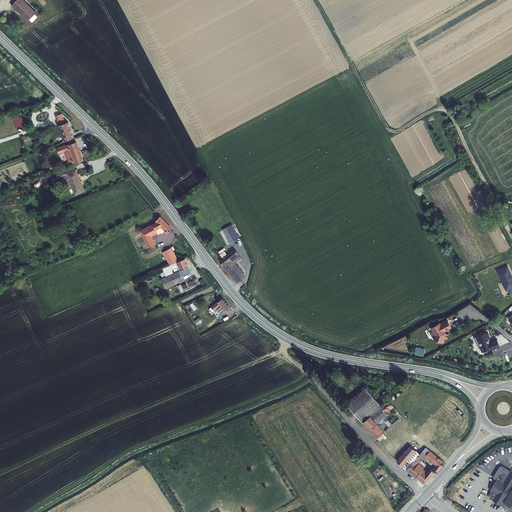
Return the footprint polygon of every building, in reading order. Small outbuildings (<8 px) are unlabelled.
[(30,0),(19,0),(18,2),(34,18),(35,17),(38,19),(43,14),(40,11),(41,10),(30,0)] [(78,133),(73,120),(62,124),(69,139),(79,135),(78,133)] [(76,159),(78,163),(88,158),(81,140),(76,142),(70,144),(76,159)] [(76,159),(70,144),(68,145),(68,144),(62,146),(65,152),(70,150),(74,160),(76,159)] [(74,169),(66,173),(75,195),(84,191),(74,169)] [(53,173),(50,174),(55,185),(62,182),(57,171),(53,173)] [(154,246),(160,243),(154,233),(160,230),(161,232),(168,228),(171,231),(175,228),(165,214),(160,219),(162,221),(151,226),(145,230),(154,246)] [(237,228),(233,231),(238,238),(242,236),(237,228)] [(233,231),(229,233),(233,241),(238,238),(233,231)] [(180,259),(182,258),(176,247),(171,249),(177,260),(180,259)] [(227,257),(224,260),(243,280),(247,276),(244,273),(248,270),(240,261),(245,256),(239,248),(232,253),(227,257)] [(165,276),(165,277),(173,273),(175,276),(179,274),(181,278),(185,276),(186,277),(185,273),(195,268),(192,263),(189,255),(182,258),(180,259),(184,267),(177,270),(173,262),(166,266),(170,274),(165,276)] [(511,273),(508,265),(496,271),(506,291),(511,288),(511,273)] [(173,273),(165,277),(169,285),(187,277),(186,277),(185,276),(181,278),(179,274),(175,276),(173,273)] [(227,297),(214,307),(216,311),(224,304),(229,309),(234,305),(227,297)] [(438,333),(436,338),(446,340),(447,336),(450,337),(451,332),(448,331),(447,329),(454,325),(450,318),(443,322),(442,320),(433,326),(438,333)] [(480,339),(482,338),(484,343),(483,343),(483,344),(485,349),(492,346),(492,347),(503,343),(500,336),(493,339),(491,335),(493,334),(491,329),(490,329),(478,333),(480,339)] [(367,421),(385,407),(369,388),(350,403),(367,422),(367,421)] [(389,430),(387,428),(384,424),(388,421),(390,419),(388,417),(387,419),(386,418),(391,413),(390,411),(395,408),(397,406),(394,400),(390,403),(385,407),(367,421),(381,437),(382,436),(385,439),(390,434),(387,431),(389,430)] [(405,415),(397,406),(395,408),(402,418),(405,415)] [(433,415),(419,430),(439,448),(452,433),(433,415)] [(427,466),(430,462),(428,460),(432,456),(440,462),(437,467),(441,470),(446,463),(444,461),(446,459),(429,446),(424,452),(414,444),(401,459),(403,461),(412,469),(420,474),(427,466)] [(432,470),(429,468),(427,466),(420,474),(429,481),(432,480),(441,470),(437,467),(435,465),(432,470)] [(498,498),(510,506),(511,504),(511,470),(505,465),(498,477),(500,478),(502,479),(501,482),(497,487),(498,491),(501,493),(498,498)] [(502,479),(500,478),(494,489),(496,490),(493,495),(492,496),(509,507),(510,506),(498,498),(501,493),(498,491),(497,487),(501,482),(502,479)]
